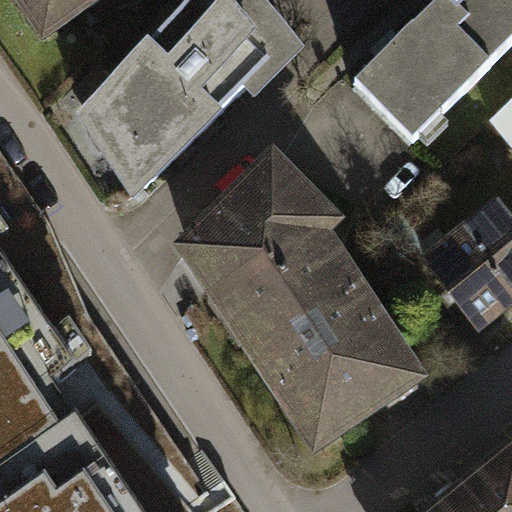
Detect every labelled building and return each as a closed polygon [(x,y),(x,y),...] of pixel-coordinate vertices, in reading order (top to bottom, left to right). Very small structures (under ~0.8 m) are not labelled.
[(18,0),(52,46),(117,0),(18,0)] [(252,0),(199,0),(94,113),(105,129),(94,139),(113,167),(124,160),(144,191),(291,46),(252,0)] [(414,145),(511,51),(511,0),(454,0),(361,90),(414,145)] [(511,111),(495,128),(511,145),(511,111)] [(192,253),(239,320),(324,240),(337,229),(273,165),(192,253)] [(425,263),(482,334),(511,309),(511,213),(502,202),(425,263)] [(324,240),(239,320),(317,452),(420,386),(324,240)] [(0,493),(8,505),(0,510),(0,511),(139,511),(131,498),(58,389),(76,378),(0,263),(0,493)] [(511,511),(511,454),(442,511),(511,511)]
